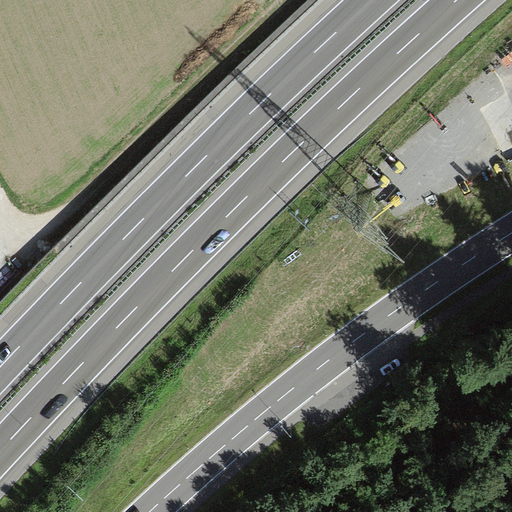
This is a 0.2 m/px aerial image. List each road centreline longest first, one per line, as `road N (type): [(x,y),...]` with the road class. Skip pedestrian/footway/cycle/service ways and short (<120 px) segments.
road 1 (motorway): [(0,450),(171,271),(456,0)]
road 2 (motorway): [(371,0),(0,367)]
road 3 (primary): [(149,511),(358,337),(511,233)]
